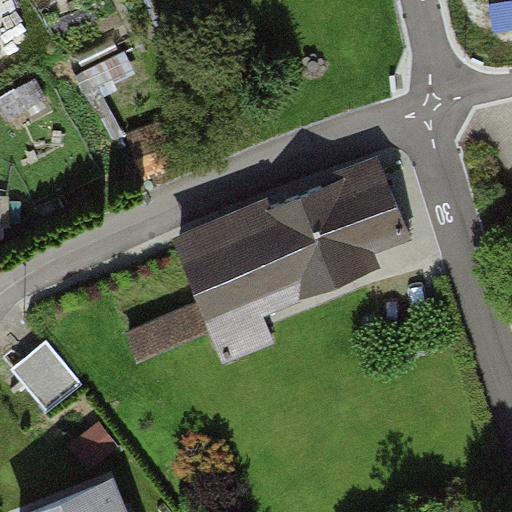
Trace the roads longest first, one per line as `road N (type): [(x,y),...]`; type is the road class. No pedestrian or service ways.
road 1 (residential): [(0,297),(156,219),(430,110)]
road 2 (residential): [(430,110),(511,406)]
